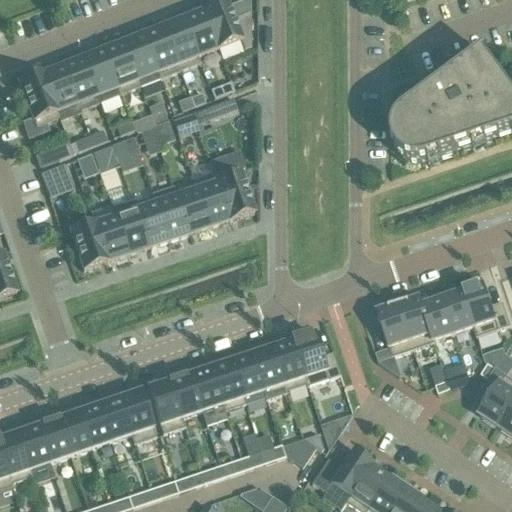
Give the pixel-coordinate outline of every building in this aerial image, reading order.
[(398,0),(398,10),(400,10),(400,7),(421,0),(398,0)] [(203,16),(217,53),(241,45),(244,54),(251,51),(251,16),(233,23),(226,6),(225,7),(203,16)] [(183,24),(197,61),(200,68),(201,68),(198,61),(217,53),(203,16),(183,24)] [(163,32),(180,76),(200,68),(197,61),(183,24),(163,32)] [(143,40),(160,84),(180,76),(163,32),(143,40)] [(143,40),(122,47),(140,91),(160,84),(143,40)] [(102,55),(119,99),(140,91),(122,47),(102,55)] [(119,99),(102,55),(82,63),(99,107),(119,99)] [(511,98),(484,62),(487,60),(485,58),(453,82),(456,86),(435,97),(435,96),(414,112),(416,115),(405,120),(404,119),(402,121),(399,123),(397,125),(396,128),(395,130),(393,134),(393,136),(392,139),(392,142),(393,147),(394,150),(395,153),(397,157),(399,159),(401,161),(403,162),(406,164),(409,166),(411,167),(417,168),(422,168),(425,168),(429,167),(428,164),(439,159),(440,163),(474,151),(473,149),(483,144),(485,148),(511,138),(511,98)] [(99,107),(82,63),(62,71),(79,115),(99,107)] [(79,115),(62,71),(43,79),(43,78),(42,79),(59,123),(60,125),(80,117),(79,115)] [(19,88),(23,99),(20,100),(26,115),(29,114),(36,132),(59,123),(42,79),(20,88),(20,87),(19,88)] [(222,90),(211,94),(214,103),(226,98),(222,90)] [(191,103),(194,112),(205,107),(202,98),(191,103)] [(179,107),(183,116),(194,112),(191,103),(179,107)] [(206,114),(210,125),(237,115),(233,103),(206,114)] [(167,125),(163,115),(151,119),(155,130),(167,125)] [(142,135),(155,130),(151,119),(138,124),(142,135)] [(178,139),(189,135),(185,121),(173,126),(178,139)] [(116,130),(120,140),(133,135),(129,125),(116,130)] [(157,142),(168,138),(165,129),(154,132),(157,142)] [(159,156),(152,133),(141,137),(148,159),(159,156)] [(107,145),(103,135),(89,141),(93,151),(107,145)] [(89,141),(74,147),(78,156),(93,151),(89,141)] [(132,142),(121,147),(125,156),(131,159),(138,157),(132,142)] [(55,153),(59,164),(73,159),(69,148),(55,153)] [(97,156),(102,167),(117,161),(112,150),(97,156)] [(78,167),(83,179),(97,174),(92,162),(78,167)] [(40,178),(45,190),(68,181),(64,169),(40,178)] [(214,178),(230,225),(252,218),(254,217),(250,206),(254,205),(253,190),(244,190),(238,170),(214,178)] [(209,232),(230,225),(214,178),(193,185),(196,194),(209,232)] [(152,198),(153,201),(168,246),(189,239),(176,201),(173,191),(152,198)] [(176,201),(189,239),(209,232),(196,194),(176,201)] [(133,208),(148,253),(168,246),(153,201),(133,208)] [(115,222),(127,260),(148,253),(133,208),(132,206),(112,213),(115,222)] [(68,230),(84,275),(107,267),(92,222),(68,230)] [(92,222),(107,267),(127,260),(115,222),(95,228),(93,222),(92,222)] [(0,252),(0,302),(15,298),(16,298),(12,286),(15,285),(10,270),(7,271),(1,253),(0,252)] [(484,269),(504,261),(500,252),(481,259),(484,269)] [(464,297),(463,297),(475,333),(474,334),(477,343),(499,335),(511,331),(503,307),(491,311),(484,290),(479,292),(479,291),(464,296),(464,297)] [(475,333),(463,297),(442,304),(454,340),(474,334),(475,333)] [(434,347),(422,311),(423,311),(420,303),(408,307),(408,306),(398,309),(414,356),(435,348),(435,347),(434,347)] [(454,340),(442,304),(423,311),(422,311),(434,347),(435,347),(454,340)] [(414,356),(398,309),(388,313),(389,313),(377,317),(389,354),(392,362),(392,363),(414,356)] [(314,339),(292,346),(308,391),(329,384),(340,380),(333,358),(321,362),(314,339)] [(308,391),(292,346),(272,353),(287,398),(288,398),(287,395),(305,389),(306,392),(308,391)] [(287,398),(272,353),(251,360),(267,405),(287,398)] [(392,362),(389,354),(376,358),(379,367),(392,362)] [(251,360),(231,366),(245,409),(265,403),(265,405),(267,405),(251,360)] [(245,409),(231,366),(210,373),(224,416),(245,409)] [(495,374),(488,369),(481,379),(488,384),(495,374)] [(224,416),(210,373),(190,380),(202,416),(221,410),(223,417),(224,416)] [(491,402),(479,420),(498,432),(511,411),(511,384),(505,380),(496,374),(481,396),(491,402)] [(448,386),(451,395),(470,389),(467,379),(448,386)] [(202,416),(190,380),(169,387),(184,432),(185,432),(182,423),(202,416)] [(438,399),(450,395),(447,386),(436,390),(438,399)] [(184,432),(169,387),(148,394),(163,439),(184,432)] [(140,396),(119,404),(135,449),(156,442),(140,396)] [(135,449),(119,404),(99,411),(111,447),(131,440),(134,449),(135,449)] [(111,447),(99,411),(78,418),(91,454),(111,447)] [(511,441),(511,411),(498,432),(511,441)] [(91,454),(78,418),(58,425),(70,461),(91,454)] [(58,425),(37,432),(50,468),(70,461),(58,425)] [(37,432),(17,439),(30,474),(50,468),(37,432)] [(17,439),(0,444),(0,456),(12,491),(13,491),(12,488),(33,481),(30,474),(17,439)] [(286,461),(302,473),(316,452),(303,444),(282,451),(286,461)] [(273,453),(277,464),(285,461),(281,450),(273,453)] [(0,494),(12,491),(0,456),(0,494)] [(327,464),(311,488),(326,498),(322,504),(334,511),(342,511),(345,507),(371,470),(352,457),(341,473),(327,464)] [(249,461),(240,464),(244,475),(253,472),(249,461)] [(232,466),(236,478),(244,475),(240,464),(232,466)] [(352,511),(368,511),(388,482),(371,470),(345,507),(352,511)] [(208,475),(200,477),(203,489),(212,486),(208,475)] [(191,480),(195,492),(203,489),(200,477),(191,480)] [(394,511),(406,494),(388,482),(368,511),(394,511)] [(158,491),(150,494),(153,506),(162,503),(158,491)] [(141,497),(145,508),(153,506),(150,494),(141,497)] [(420,511),(424,506),(406,494),(394,511),(420,511)] [(286,511),(287,511),(272,501),(264,511),(286,511)]
